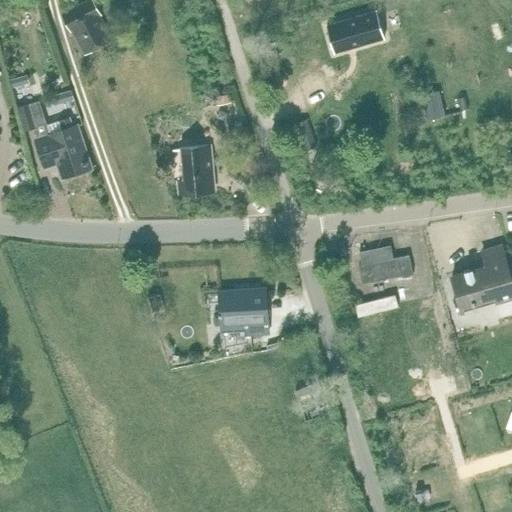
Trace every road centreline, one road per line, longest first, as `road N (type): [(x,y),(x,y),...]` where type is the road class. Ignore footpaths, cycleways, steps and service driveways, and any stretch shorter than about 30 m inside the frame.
road 1 (unclassified): [(379,511),(293,228)]
road 2 (tertiary): [(293,228),(92,232),(0,224)]
road 3 (unclassified): [(293,228),(218,0)]
road 4 (tertiary): [(293,228),(511,199)]
